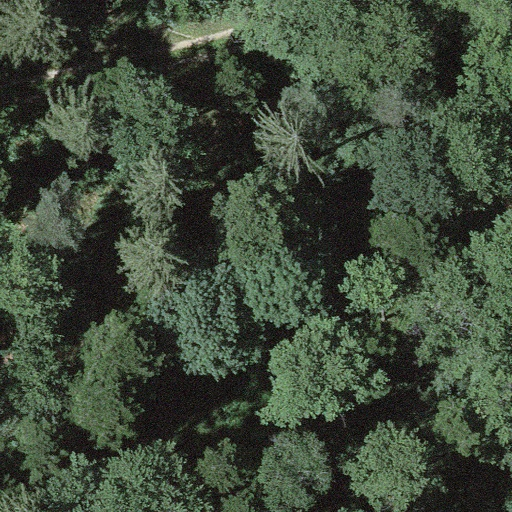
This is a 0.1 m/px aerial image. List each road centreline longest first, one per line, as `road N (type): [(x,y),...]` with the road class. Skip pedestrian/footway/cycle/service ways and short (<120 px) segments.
road 1 (track): [(107,511),(184,456),(511,258)]
road 2 (track): [(314,0),(0,84)]
